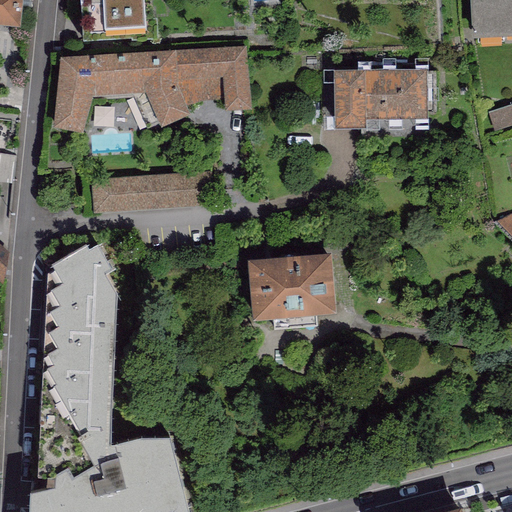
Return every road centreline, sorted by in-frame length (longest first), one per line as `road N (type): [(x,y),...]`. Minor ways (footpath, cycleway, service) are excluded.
road 1 (residential): [(9,511),(44,0)]
road 2 (unknown): [(28,231),(163,223),(253,206),(314,186),(352,135)]
road 3 (primary): [(511,474),(369,511)]
